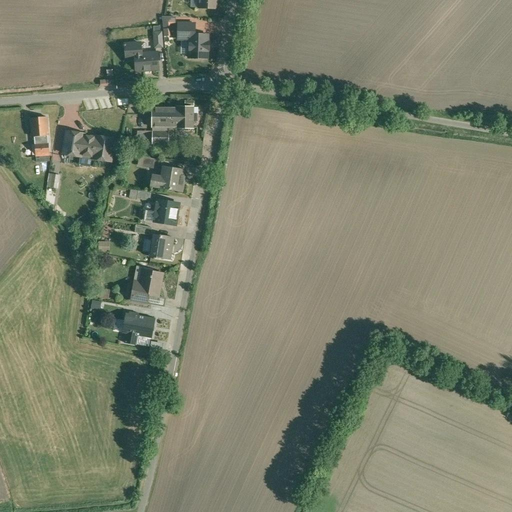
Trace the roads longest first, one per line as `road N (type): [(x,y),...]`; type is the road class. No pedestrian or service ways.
road 1 (unclassified): [(141,511),(225,83)]
road 2 (unclassified): [(225,83),(511,135)]
road 3 (unclassified): [(225,83),(0,102)]
